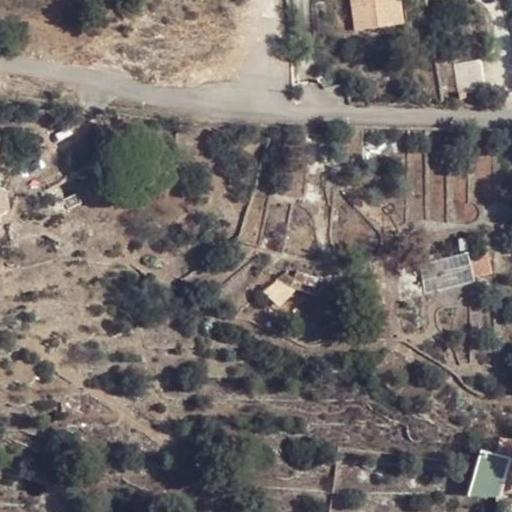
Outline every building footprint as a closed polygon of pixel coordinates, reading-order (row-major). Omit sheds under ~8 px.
[(401,17),(400,11),(393,12),(362,16),(360,0),(351,2),(356,33),(379,29),(378,20),(401,17)] [(359,0),(360,0),(362,16),(393,12),(391,0),(359,0)] [(391,0),(393,12),(400,11),(397,0),(391,0)] [(378,20),(379,29),(402,26),(401,17),(378,20)] [(471,249),(426,262),(434,294),(479,282),(479,277),(497,273),(491,250),(472,254),(471,249)] [(511,452),(511,438),(489,435),(487,449),(511,452)] [(483,454),(476,476),(501,482),(507,460),(496,455),(483,454)]
